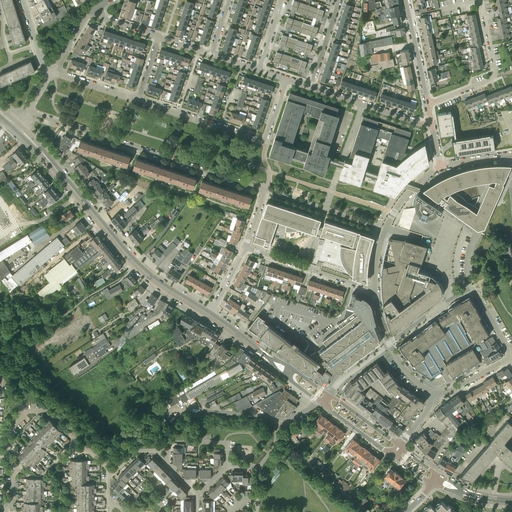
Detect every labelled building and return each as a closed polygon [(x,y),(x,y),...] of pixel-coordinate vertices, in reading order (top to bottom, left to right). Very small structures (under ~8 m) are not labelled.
[(1,0),(4,10),(15,6),(12,0),(1,0)] [(37,9),(46,4),(44,0),(42,0),(38,3),(35,4),(37,9)] [(307,10),(308,5),(293,0),(292,5),(307,10)] [(380,9),(399,5),(397,0),(383,0),(375,2),(374,0),(364,0),(362,4),(362,13),(380,9)] [(185,7),(192,9),(194,3),(187,1),(185,7)] [(427,1),(425,1),(416,3),(416,6),(418,5),(419,9),(426,8),(429,7),(428,3),(427,1)] [(49,8),(46,4),(37,9),(40,13),(49,8)] [(346,4),(344,9),(351,12),(353,6),(346,4)] [(307,10),(292,5),(291,10),(292,10),(291,14),(294,15),(295,11),(306,15),(307,10)] [(307,10),(322,15),(324,10),(322,10),(323,6),(321,5),(320,9),(309,5),(307,10)] [(384,18),(401,14),(399,5),(380,9),(382,17),(384,16),(384,18)] [(4,10),(10,27),(20,24),(15,6),(4,10)] [(64,6),(51,13),(42,18),(45,22),(56,16),(58,21),(69,14),(64,6)] [(42,18),(51,13),(49,8),(40,13),(42,18)] [(217,12),(210,10),(208,9),(207,12),(209,13),(209,16),(215,18),(217,12)] [(319,19),(321,20),(322,15),(307,10),(306,15),(317,18),(316,23),(318,23),(319,19)] [(288,18),(286,22),(301,27),(303,23),(292,19),(294,15),(291,14),(290,18),(288,18)] [(403,22),(401,14),(384,18),(375,20),(376,25),(391,21),(391,20),(393,19),(394,24),(403,22)] [(207,19),(205,25),(212,27),(214,21),(207,19)] [(160,23),(153,20),(151,26),(158,28),(160,23)] [(300,32),(301,27),(286,22),(285,27),(287,28),(285,32),(288,32),(289,29),(300,32)] [(301,27),(316,32),(318,28),(316,27),(318,23),(316,23),(315,22),(314,26),(303,23),(301,27)] [(20,24),(10,27),(16,45),(20,44),(21,44),(23,44),(22,43),(26,42),(20,24)] [(263,27),(256,25),(254,31),(261,33),(263,27)] [(387,32),(390,31),(390,34),(396,32),(397,36),(406,34),(404,28),(396,30),(395,25),(386,28),(387,32)] [(86,31),(92,35),(96,29),(89,26),(86,31)] [(316,32),(301,27),(300,32),(311,36),(309,40),(312,40),(313,37),(315,37),(316,32)] [(185,31),(178,29),(176,34),(183,37),(185,31)] [(83,36),(90,39),(92,35),(86,31),(83,36)] [(107,42),(108,39),(111,33),(105,31),(102,37),(105,38),(104,41),(107,42)] [(344,34),(337,31),(335,37),(342,39),(344,34)] [(282,35),(281,40),(296,44),(297,40),(287,36),(288,32),(285,32),(284,35),(282,35)] [(111,33),(108,39),(107,42),(107,45),(109,46),(111,40),(114,41),(116,35),(111,33)] [(251,40),(258,42),(260,37),(253,34),(251,40)] [(116,35),(114,41),(120,43),(122,36),(116,35)] [(90,39),(83,36),(80,41),(87,44),(90,39)] [(122,36),(120,43),(126,45),(128,38),(122,36)] [(208,39),(202,36),(200,42),(206,44),(208,39)] [(369,71),(374,70),(377,70),(382,69),(385,68),(394,66),(393,59),(391,59),(390,51),(373,54),(372,48),(393,44),(392,37),(359,43),(361,56),(368,55),(370,68),(369,69),(369,71)] [(128,38),(126,45),(132,47),(134,40),(128,38)] [(134,40),(132,47),(137,49),(140,42),(134,40)] [(296,44),(281,40),(279,44),(281,45),(280,49),(282,50),(283,46),(294,49),(296,44)] [(296,44),(311,49),(312,45),(310,44),(312,40),(309,40),(308,43),(297,40),(296,44)] [(89,46),(87,44),(80,41),(77,45),(86,51),(89,46)] [(140,42),(137,49),(143,51),(146,44),(140,42)] [(331,48),(339,50),(340,44),(333,42),(331,48)] [(311,49),(296,44),(294,49),(305,53),(304,57),(306,57),(307,54),(309,54),(311,49)] [(86,51),(77,45),(74,51),(81,54),(83,55),(86,51)] [(471,51),(468,51),(469,54),(480,51),(479,46),(482,46),(482,45),(470,48),(471,51)] [(164,58),(167,51),(161,49),(158,56),(164,58)] [(277,52),(275,57),(290,62),(292,57),(281,53),(282,50),(280,49),(278,53),(277,52)] [(396,54),(397,58),(410,55),(409,49),(401,51),(401,53),(396,54)] [(170,60),(173,53),(167,51),(164,58),(170,60)] [(254,54),(248,52),(246,57),(252,60),(254,54)] [(176,62),(178,55),(173,53),(170,60),(172,60),(171,63),(173,64),(172,67),(174,68),(176,62)] [(182,64),(184,57),(178,55),(176,62),(182,64)] [(410,55),(397,58),(398,62),(403,61),(403,64),(412,62),(410,55)] [(135,63),(142,65),(144,59),(137,57),(135,63)] [(184,57),(182,64),(188,66),(190,59),(184,57)] [(288,66),(290,62),(275,57),(273,61),(275,62),(274,66),(276,67),(278,63),(288,66)] [(290,62),(305,67),(306,62),(305,61),(306,57),(304,57),(302,60),(292,57),(290,62)] [(436,57),(427,59),(428,62),(429,62),(431,69),(427,70),(439,66),(438,64),(436,57)] [(76,69),(79,62),(72,60),(70,67),(76,69)] [(14,69),(18,79),(35,71),(31,61),(14,69)] [(85,64),(79,62),(76,69),(83,71),(85,64)] [(203,77),(204,71),(207,64),(201,62),(199,69),(202,70),(200,76),(203,77)] [(305,67),(290,62),(288,66),(299,70),(298,74),(300,75),(302,71),(303,71),(305,67)] [(142,65),(135,63),(133,68),(140,71),(142,65)] [(204,71),(207,72),(210,73),(213,66),(207,64),(204,71)] [(336,67),(333,66),(326,64),(324,70),(334,73),(336,67)] [(94,75),(96,68),(89,66),(87,72),(94,75)] [(216,75),(219,68),(213,66),(210,73),(216,75)] [(439,66),(427,70),(429,77),(437,75),(435,71),(440,69),(439,66)] [(103,70),(96,68),(94,75),(100,77),(103,70)] [(140,71),(133,68),(131,74),(138,76),(140,71)] [(225,70),(219,68),(216,75),(222,77),(225,70)] [(0,82),(2,86),(18,79),(14,69),(0,75),(0,82)] [(225,70),(222,77),(228,79),(230,72),(225,70)] [(114,74),(107,71),(105,78),(111,80),(114,74)] [(177,77),(184,79),(186,73),(179,71),(177,77)] [(437,75),(429,77),(430,83),(448,77),(446,71),(444,72),(437,75)] [(120,76),(114,74),(111,80),(118,83),(120,76)] [(138,76),(131,74),(130,80),(136,82),(138,76)] [(330,77),(322,75),(321,81),(328,83),(330,77)] [(184,79),(177,77),(175,82),(182,85),(184,79)] [(246,91),(248,86),(250,79),(244,77),(242,84),(245,85),(243,90),(246,91)] [(252,93),(254,88),(256,81),(250,79),(248,86),(251,86),(249,92),(252,93)] [(136,82),(130,80),(128,86),(135,88),(136,82)] [(340,87),(346,89),(348,82),(342,80),(340,87)] [(258,95),(260,89),(262,83),(256,81),(254,88),(256,88),(254,94),(258,95)] [(173,88),(180,90),(182,85),(175,82),(173,88)] [(348,82),(346,89),(352,91),(354,84),(348,82)] [(265,91),(268,85),(262,83),(260,89),(265,91)] [(217,90),(224,92),(226,86),(219,84),(217,90)] [(354,84),(352,91),(357,93),(360,86),(354,84)] [(153,94),(155,87),(149,85),(146,92),(153,94)] [(274,87),(268,85),(265,91),(271,93),(274,87)] [(360,86),(357,93),(363,95),(365,88),(360,86)] [(155,87),(153,94),(160,96),(162,90),(155,87)] [(171,94),(178,96),(180,90),(173,88),(171,94)] [(365,88),(363,95),(369,97),(371,89),(365,88)] [(510,99),(506,88),(501,90),(504,98),(507,97),(508,99),(510,99)] [(371,89),(369,97),(375,99),(377,91),(371,89)] [(224,92),(217,90),(215,95),(222,98),(224,92)] [(504,98),(501,90),(496,92),(500,102),(502,102),(501,99),(504,98)] [(275,137),(269,154),(291,161),(292,156),(305,160),(304,165),(325,172),(328,162),(329,158),(330,155),(327,154),(339,116),(336,115),(338,108),(290,92),(285,105),(276,134),(278,134),(277,137),(275,137)] [(500,102),(496,92),(491,94),(494,102),(497,101),(498,103),(500,102)] [(379,100),(385,102),(388,95),(382,93),(379,100)] [(487,101),(488,101),(486,96),(485,93),(480,95),(484,106),(486,105),(485,102),(487,101)] [(178,96),(171,94),(169,99),(176,102),(178,96)] [(213,101),(220,104),(222,98),(215,95),(213,95),(212,98),(214,99),(213,101)] [(388,95),(385,102),(391,104),(393,97),(388,95)] [(484,106),(480,95),(474,97),(478,105),(480,104),(481,106),(484,106)] [(258,103),(260,104),(267,107),(269,101),(260,97),(258,103)] [(393,97),(391,104),(397,106),(399,99),(393,97)] [(478,105),(474,97),(469,99),(473,109),(475,109),(474,106),(478,105)] [(193,107),(195,101),(189,98),(186,105),(193,107)] [(399,99),(397,106),(402,108),(405,101),(399,99)] [(473,109),(469,99),(464,101),(467,109),(470,108),(471,110),(473,109)] [(195,101),(193,107),(200,110),(202,103),(195,101)] [(220,104),(213,101),(211,107),(218,109),(220,104)] [(405,101),(402,108),(408,110),(410,103),(405,101)] [(410,103),(408,110),(414,112),(416,105),(410,103)] [(258,110),(265,112),(267,107),(260,104),(258,110)] [(218,109),(211,107),(209,113),(216,115),(218,109)] [(256,115),(263,118),(265,112),(258,110),(256,115)] [(451,112),(437,114),(440,136),(454,134),(451,112)] [(236,122),(239,115),(232,113),(230,120),(236,122)] [(245,117),(239,115),(236,122),(243,124),(245,117)] [(254,121),(261,123),(263,118),(256,115),(254,121)] [(399,190),(400,188),(402,186),(404,184),(406,182),(408,180),(410,178),(412,176),(414,174),(416,173),(418,171),(420,169),(423,167),(425,166),(429,163),(425,143),(409,154),(404,152),(411,132),(363,116),(348,161),(345,160),(344,163),(329,158),(328,162),(342,167),(339,177),(343,178),(349,180),(358,183),(359,183),(360,184),(362,179),(375,183),(373,188),(374,188),(374,189),(375,189),(391,194),(394,195),(396,193),(397,192),(399,190)] [(261,123),(254,121),(252,127),(259,129),(261,123)] [(65,135),(61,141),(71,147),(73,143),(75,144),(77,139),(74,137),(73,139),(65,135)] [(454,155),(458,155),(495,150),(493,136),(455,141),(455,140),(452,140),(454,155)] [(94,155),(97,145),(81,140),(77,150),(94,155)] [(71,147),(61,141),(59,144),(60,145),(59,147),(67,152),(64,154),(71,161),(78,155),(72,153),(73,152),(69,150),(71,147)] [(97,145),(94,155),(110,161),(114,151),(97,145)] [(19,148),(12,154),(8,158),(10,160),(2,167),(5,169),(24,154),(19,148)] [(114,151),(110,161),(127,167),(131,156),(114,151)] [(24,154),(5,169),(7,172),(19,162),(21,165),(28,159),(24,154)] [(85,160),(79,156),(75,159),(79,164),(76,167),(80,173),(86,168),(88,166),(86,164),(84,166),(81,163),(85,160)] [(148,173),(151,163),(136,158),(133,168),(148,173)] [(163,178),(166,168),(151,163),(148,173),(163,178)] [(444,178),(440,180),(434,183),(429,187),(423,190),(425,191),(445,206),(478,229),(484,228),(489,215),(511,167),(510,166),(509,166),(505,166),(502,166),(499,166),(497,166),(495,166),(488,166),(481,167),(474,168),(466,170),(459,172),(452,175),(448,176),(444,178)] [(86,168),(80,173),(84,178),(89,173),(88,171),(86,168)] [(163,178),(178,183),(181,173),(166,168),(163,178)] [(92,188),(98,183),(101,181),(97,176),(102,172),(100,169),(97,171),(92,175),(94,178),(88,183),(92,188)] [(31,176),(35,180),(42,175),(38,170),(31,176)] [(181,173),(178,183),(193,188),(197,178),(181,173)] [(42,175),(35,180),(38,185),(39,184),(45,179),(42,175)] [(45,179),(39,184),(42,187),(40,188),(41,188),(36,192),(38,195),(50,185),(45,179)] [(216,196),(219,186),(202,180),(199,190),(216,196)] [(98,183),(92,188),(99,196),(104,191),(100,186),(101,186),(98,183)] [(109,187),(104,191),(99,196),(103,201),(109,196),(111,195),(108,192),(114,187),(112,184),(109,187)] [(423,193),(425,191),(404,184),(402,186),(423,193)] [(216,196),(232,201),(236,191),(219,186),(216,196)] [(40,203),(43,201),(43,202),(56,192),(52,187),(44,193),(47,197),(45,198),(44,197),(41,199),(36,203),(38,205),(40,203)] [(117,198),(120,201),(125,197),(129,193),(125,190),(118,198),(117,198)] [(236,191),(232,201),(249,207),(252,197),(236,191)] [(439,209),(442,204),(425,191),(423,193),(421,196),(417,193),(415,196),(415,197),(414,199),(414,200),(413,201),(413,202),(413,204),(412,205),(413,206),(413,208),(414,208),(415,208),(415,209),(415,210),(416,211),(416,212),(417,213),(418,214),(418,215),(419,216),(420,217),(421,217),(422,218),(423,218),(425,219),(426,219),(427,219),(428,219),(429,219),(430,219),(431,218),(433,218),(434,218),(435,217),(436,216),(437,216),(438,215),(438,214),(439,213),(441,214),(443,211),(439,209)] [(43,201),(40,203),(40,204),(43,208),(46,205),(46,204),(49,202),(51,205),(60,197),(56,192),(43,202),(43,201)] [(109,196),(103,201),(108,206),(114,201),(117,198),(118,198),(113,193),(111,195),(109,196)] [(126,213),(125,214),(124,215),(125,215),(122,218),(123,218),(115,225),(120,230),(128,224),(125,221),(128,218),(129,220),(142,208),(142,207),(145,205),(141,200),(138,203),(131,209),(126,213)] [(302,229),(316,234),(322,218),(312,214),(312,216),(268,201),(267,203),(266,203),(255,236),(256,236),(253,242),(269,248),(279,219),(280,219),(286,221),(285,232),(286,232),(286,231),(287,231),(289,231),(291,231),(293,231),(296,230),(298,230),(300,229),(302,229)] [(175,208),(171,213),(176,216),(179,211),(175,208)] [(61,214),(53,220),(55,222),(63,216),(67,221),(71,217),(72,218),(74,216),(73,215),(74,214),(71,211),(72,211),(70,209),(69,210),(68,209),(62,214),(61,214)] [(111,220),(115,225),(123,218),(122,218),(125,215),(124,215),(125,214),(123,212),(120,215),(118,213),(111,220)] [(160,226),(165,220),(161,215),(155,221),(160,226)] [(237,218),(235,224),(243,227),(245,221),(237,218)] [(367,283),(367,282),(367,280),(367,277),(367,273),(367,271),(368,269),(368,265),(368,262),(369,260),(369,256),(370,252),(372,245),(374,237),(360,232),(360,233),(325,221),(321,233),(321,234),(320,238),(319,238),(311,263),(316,265),(318,261),(322,263),(321,267),(365,282),(367,283)] [(80,222),(73,228),(76,231),(73,233),(76,236),(86,228),(80,222)] [(243,227),(235,224),(233,230),(241,232),(243,227)] [(43,225),(35,229),(42,240),(50,236),(43,225)] [(133,240),(148,228),(146,225),(139,231),(137,228),(129,235),(133,240)] [(148,228),(133,240),(137,245),(144,239),(142,237),(150,230),(148,228)] [(35,229),(28,234),(32,241),(35,245),(42,240),(35,229)] [(241,232),(233,230),(231,236),(239,238),(241,232)] [(28,234),(23,237),(28,243),(32,241),(28,234)] [(436,279),(435,278),(433,277),(432,276),(430,275),(429,274),(428,274),(427,273),(418,270),(419,265),(426,246),(420,244),(405,239),(391,234),(390,237),(389,239),(388,243),(387,246),(386,250),(385,253),(384,255),(384,259),(383,263),(383,266),(382,270),(382,272),(382,274),(382,276),(382,279),(381,282),(381,284),(382,287),(382,290),(382,291),(382,294),(382,297),(383,300),(383,303),(384,306),(384,310),(385,311),(386,315),(387,318),(388,321),(389,325),(390,327),(391,330),(392,333),(439,298),(440,297),(440,296),(441,295),(441,294),(441,293),(441,292),(442,291),(441,290),(441,289),(441,288),(441,287),(440,285),(440,284),(439,283),(438,282),(437,280),(436,279)] [(82,252),(84,255),(102,240),(97,235),(90,241),(92,243),(88,247),(89,247),(82,252)] [(239,238),(231,236),(229,242),(237,244),(239,238)] [(23,237),(19,239),(23,246),(28,243),(23,237)] [(57,237),(49,244),(57,252),(64,246),(60,241),(57,237)] [(60,241),(64,246),(65,247),(70,242),(65,237),(60,241)] [(19,239),(15,242),(19,249),(23,246),(19,239)] [(84,255),(72,264),(77,270),(90,259),(93,256),(94,256),(93,255),(106,245),(102,240),(84,255)] [(15,242),(11,244),(15,251),(19,249),(15,242)] [(11,244),(6,247),(11,254),(15,251),(11,244)] [(49,244),(46,247),(53,255),(57,252),(49,244)] [(168,254),(176,246),(173,244),(166,252),(168,254)] [(106,245),(93,255),(95,258),(96,258),(102,253),(102,254),(97,258),(99,261),(100,260),(105,257),(104,256),(111,251),(106,245)] [(65,260),(50,271),(48,269),(46,271),(48,273),(45,275),(50,282),(33,294),(36,298),(39,295),(43,301),(57,290),(59,292),(61,290),(62,291),(67,288),(62,282),(77,270),(72,264),(84,255),(82,252),(77,246),(63,257),(62,257),(61,257),(61,258),(62,258),(62,259),(63,259),(63,258),(64,257),(65,260)] [(162,254),(166,249),(163,246),(159,251),(157,249),(152,254),(157,259),(162,254)] [(6,247),(2,250),(6,257),(11,254),(6,247)] [(46,247),(42,250),(49,259),(53,255),(46,247)] [(226,248),(225,247),(225,248),(223,247),(220,253),(223,254),(230,258),(233,251),(226,248)] [(171,278),(189,251),(185,248),(182,253),(179,251),(171,262),(173,264),(171,268),(171,267),(166,275),(171,278)] [(42,250),(38,254),(45,262),(49,259),(42,250)] [(189,250),(189,251),(171,278),(177,282),(182,274),(179,272),(185,263),(187,264),(193,253),(189,250)] [(111,251),(104,256),(105,257),(100,260),(101,262),(97,265),(99,268),(102,266),(114,256),(111,251)] [(38,254),(34,257),(41,265),(44,263),(45,262),(38,254)] [(230,258),(223,254),(220,260),(227,263),(230,258)] [(114,256),(102,266),(104,269),(107,266),(110,269),(119,261),(114,256)] [(220,260),(216,258),(212,256),(211,258),(219,262),(217,265),(224,269),(227,263),(220,260)] [(34,257),(30,260),(37,268),(41,265),(34,257)] [(258,263),(248,258),(245,263),(252,267),(255,268),(258,263)] [(30,260),(27,263),(34,272),(37,268),(30,260)] [(119,261),(110,269),(102,275),(105,278),(110,274),(109,273),(112,271),(114,273),(123,266),(119,261)] [(27,263),(23,267),(30,275),(34,272),(27,263)] [(37,268),(40,271),(46,266),(44,263),(41,265),(37,268)] [(224,269),(217,265),(213,263),(210,269),(214,271),(214,270),(221,274),(224,269)] [(242,268),(249,272),(252,267),(245,263),(242,268)] [(9,269),(6,266),(0,270),(0,275),(0,276),(9,269)] [(272,276),(274,268),(268,266),(268,267),(265,266),(263,272),(261,277),(265,278),(266,274),(272,276)] [(23,267),(19,270),(26,278),(30,275),(23,267)] [(239,274),(246,278),(249,272),(242,268),(239,274)] [(277,277),(280,270),(274,268),(272,276),(277,277)] [(10,272),(9,269),(0,276),(2,279),(10,272)] [(19,270),(13,275),(11,276),(19,285),(26,278),(19,270)] [(283,279),(286,272),(280,270),(277,277),(283,279)] [(13,275),(10,272),(2,279),(4,283),(6,286),(10,292),(19,285),(11,276),(13,275)] [(288,285),(291,274),(286,272),(283,279),(282,282),(285,283),(284,288),(286,289),(288,285)] [(129,274),(124,279),(121,282),(123,284),(120,285),(120,284),(109,290),(112,296),(129,287),(132,284),(133,285),(137,281),(129,274)] [(236,279),(244,283),(246,278),(239,274),(236,279)] [(294,283),(297,276),(291,274),(289,281),(294,283)] [(191,285),(195,278),(189,275),(185,282),(191,285)] [(297,276),(294,283),(300,285),(303,277),(297,276)] [(87,289),(80,277),(77,279),(84,291),(87,289)] [(97,287),(105,282),(103,277),(94,282),(97,287)] [(196,288),(201,281),(195,278),(191,285),(196,288)] [(244,283),(236,279),(233,284),(236,286),(234,289),(241,293),(243,289),(241,288),(244,283)] [(313,289),(315,282),(309,280),(307,287),(313,289)] [(202,291),(206,284),(201,281),(196,288),(202,291)] [(318,291),(321,283),(315,282),(313,289),(318,291)] [(324,293),(327,285),(321,283),(318,291),(324,293)] [(212,287),(206,284),(202,291),(208,295),(212,287)] [(139,296),(146,289),(141,285),(132,294),(134,297),(137,294),(139,296)] [(330,295),(332,287),(327,285),(324,293),(330,295)] [(335,297),(338,289),(332,287),(330,295),(335,297)] [(344,291),(338,289),(335,297),(341,299),(344,291)] [(253,304),(258,298),(250,292),(245,298),(253,304)] [(151,308),(153,304),(157,298),(152,294),(149,298),(147,297),(143,303),(147,305),(151,308)] [(352,295),(343,320),(357,310),(371,330),(378,340),(379,339),(377,334),(376,332),(375,328),(375,326),(374,325),(376,324),(375,319),(373,314),(372,308),(371,304),(369,301),(367,300),(365,298),(362,297),(362,298),(361,299),(355,297),(355,295),(354,296),(352,295)] [(411,337),(399,346),(407,357),(411,354),(412,355),(410,357),(412,359),(410,361),(411,361),(413,364),(413,365),(416,369),(428,378),(431,377),(431,378),(442,371),(440,368),(445,365),(442,360),(470,343),(463,333),(465,332),(458,320),(463,317),(467,325),(466,326),(476,343),(489,335),(479,318),(481,317),(471,301),(469,297),(464,299),(465,300),(461,302),(461,301),(448,309),(449,311),(445,313),(446,314),(442,317),(441,315),(436,318),(437,319),(436,320),(412,339),(411,337)] [(231,309),(235,302),(230,298),(225,305),(231,309)] [(125,305),(127,308),(137,302),(135,299),(125,305)] [(149,318),(159,312),(165,302),(160,299),(158,303),(158,304),(153,313),(150,311),(147,316),(141,313),(139,316),(137,315),(134,318),(129,323),(130,324),(128,325),(129,327),(139,321),(143,322),(149,318)] [(137,302),(127,308),(129,310),(138,305),(137,302)] [(236,313),(240,306),(235,302),(231,309),(236,313)] [(245,310),(243,308),(246,305),(243,303),(241,306),(240,306),(236,313),(241,316),(245,310)] [(166,321),(174,308),(168,304),(161,316),(164,317),(163,319),(166,321)] [(245,310),(241,316),(247,320),(253,310),(250,308),(248,311),(245,310)] [(130,320),(133,317),(132,316),(140,311),(139,310),(131,315),(128,317),(130,320)] [(326,366),(335,373),(337,375),(380,343),(378,340),(371,330),(357,310),(343,320),(338,324),(339,324),(341,327),(323,340),(328,347),(322,352),(325,357),(322,359),(323,360),(320,362),(326,366)] [(103,324),(106,322),(105,320),(108,318),(105,313),(98,318),(101,323),(102,322),(103,324)] [(198,321),(184,313),(180,322),(190,327),(198,321)] [(294,361),(316,379),(326,366),(320,362),(317,364),(310,358),(301,351),(297,349),(300,345),(294,341),(270,323),(268,326),(262,321),(263,318),(259,315),(248,328),(256,334),(256,335),(271,346),(279,353),(283,355),(284,354),(294,361)] [(150,328),(161,324),(159,320),(148,325),(150,328)] [(214,331),(206,326),(198,321),(190,327),(185,331),(189,337),(186,339),(188,341),(191,339),(191,340),(195,337),(197,340),(190,344),(192,347),(200,342),(206,344),(208,341),(214,331)] [(169,331),(174,338),(181,334),(183,333),(177,324),(171,329),(169,331)] [(219,334),(214,331),(208,341),(210,343),(208,346),(212,348),(213,346),(212,345),(219,334)] [(105,337),(106,337),(103,333),(99,335),(96,337),(94,339),(97,343),(105,337)] [(181,334),(174,338),(172,340),(176,346),(178,344),(180,346),(183,344),(183,345),(187,342),(181,334)] [(99,347),(108,341),(105,337),(97,343),(99,347)] [(69,367),(74,374),(98,358),(99,357),(100,357),(107,352),(105,349),(111,345),(108,341),(99,347),(94,351),(86,356),(69,367)] [(481,359),(485,366),(502,356),(502,353),(496,342),(490,345),(490,346),(480,351),(484,358),(481,359)] [(215,353),(220,346),(215,343),(213,346),(212,348),(209,352),(213,355),(215,353)] [(222,344),(220,346),(215,353),(222,358),(220,360),(224,363),(228,357),(229,358),(232,354),(226,349),(227,348),(222,344)] [(149,355),(156,349),(154,346),(147,352),(149,355)] [(94,351),(91,347),(84,352),(86,356),(94,351)] [(451,374),(460,368),(464,366),(462,362),(475,354),(472,348),(445,364),(451,374)] [(466,359),(472,369),(475,367),(476,369),(479,367),(476,363),(480,361),(472,348),(475,354),(466,359)] [(203,391),(212,386),(244,368),(252,358),(239,349),(234,356),(242,362),(241,363),(227,371),(226,369),(186,392),(189,399),(203,391)] [(249,371),(257,361),(252,358),(244,368),(247,370),(245,372),(247,374),(249,371)] [(472,369),(466,359),(462,362),(464,366),(460,368),(463,373),(466,371),(467,373),(470,372),(469,371),(472,369)] [(261,365),(257,361),(249,371),(252,373),(250,376),(252,377),(254,375),(261,365)] [(359,402),(365,394),(359,389),(378,375),(390,391),(395,395),(401,386),(399,385),(388,370),(384,372),(377,363),(358,378),(359,379),(357,380),(356,379),(352,382),(352,381),(344,391),(359,402)] [(261,365),(254,375),(257,377),(255,380),(257,381),(259,378),(266,369),(261,365)] [(326,366),(316,379),(315,380),(321,385),(322,384),(326,387),(332,379),(331,379),(335,373),(326,366)] [(463,373),(460,368),(448,375),(451,379),(457,376),(458,378),(461,376),(459,374),(463,373)] [(499,372),(496,374),(499,379),(503,376),(503,375),(505,374),(508,378),(511,375),(511,374),(507,368),(503,370),(499,372)] [(266,369),(259,378),(262,381),(263,382),(271,372),(266,369)] [(271,372),(263,382),(263,383),(262,382),(260,383),(261,384),(264,386),(268,385),(269,383),(270,384),(276,376),(271,372)] [(493,377),(488,379),(494,390),(496,389),(494,385),(497,383),(493,377)] [(505,389),(511,383),(511,377),(505,382),(507,384),(503,387),(505,389)] [(494,390),(488,379),(483,382),(484,384),(487,389),(490,387),(492,391),(494,390)] [(480,386),(486,397),(488,396),(485,392),(488,390),(487,389),(484,384),(480,386)] [(212,386),(203,391),(207,398),(215,393),(212,386)] [(395,395),(400,399),(407,390),(402,386),(401,387),(401,386),(395,395)] [(475,389),(479,396),(481,394),(484,398),(486,397),(480,386),(475,389)] [(261,397),(266,394),(263,388),(253,393),(241,398),(234,402),(239,412),(247,409),(252,406),(249,401),(255,398),(261,395),(261,397)] [(365,394),(359,402),(357,404),(370,414),(382,398),(370,388),(365,394)] [(287,417),(287,416),(288,416),(294,408),(295,409),(297,407),(294,405),(295,403),(298,399),(285,389),(282,393),(280,391),(256,404),(272,415),(287,417)] [(470,392),(476,402),(478,401),(476,397),(479,396),(475,389),(470,392)] [(400,399),(394,407),(401,411),(414,395),(407,390),(400,399)] [(476,402),(470,392),(465,394),(469,401),(472,399),(474,404),(476,402)] [(229,403),(237,398),(235,394),(227,399),(229,403)] [(450,400),(462,417),(472,409),(467,401),(464,402),(458,394),(450,400)] [(390,401),(389,402),(376,419),(382,423),(394,407),(400,399),(395,395),(394,397),(390,401)] [(414,395),(401,411),(397,416),(408,424),(423,404),(422,401),(414,395)] [(376,419),(389,402),(390,401),(388,399),(386,401),(382,398),(370,414),(376,419)] [(441,407),(453,423),(455,426),(464,419),(462,417),(450,400),(441,407)] [(401,411),(394,407),(382,423),(388,428),(397,416),(401,411)] [(455,426),(453,423),(441,407),(440,408),(439,408),(438,409),(437,410),(435,412),(440,419),(441,420),(446,427),(450,432),(456,439),(460,432),(455,426)] [(315,435),(327,419),(325,417),(324,418),(321,415),(315,422),(320,426),(319,427),(318,427),(317,427),(316,427),(311,433),(314,436),(315,435)] [(408,424),(397,416),(388,428),(397,435),(400,435),(408,424)] [(327,419),(315,435),(318,437),(320,435),(322,432),(320,430),(322,428),(327,432),(333,424),(329,421),(327,419)] [(458,425),(460,428),(468,422),(466,419),(458,425)] [(46,421),(44,423),(52,432),(57,428),(49,420),(47,423),(46,421)] [(460,475),(471,478),(472,478),(495,452),(495,453),(496,451),(501,456),(500,457),(511,466),(511,445),(509,447),(504,442),(511,433),(511,424),(509,422),(508,421),(460,475)] [(52,432),(44,423),(42,425),(43,426),(41,429),(48,436),(52,432)] [(333,424),(327,432),(332,435),(330,437),(328,436),(325,439),(326,440),(324,442),(327,444),(328,442),(339,428),(337,426),(336,427),(333,424)] [(57,428),(52,432),(59,438),(60,436),(59,435),(62,433),(57,428)] [(339,428),(328,442),(332,444),(334,441),(332,439),(334,437),(339,441),(345,433),(341,430),(339,428)] [(48,436),(41,429),(38,431),(37,430),(35,432),(44,440),(48,436)] [(431,429),(427,432),(426,433),(429,437),(430,436),(434,433),(431,429)] [(440,441),(442,437),(440,436),(435,432),(429,437),(424,431),(415,439),(419,444),(418,445),(425,454),(437,438),(440,441)] [(44,440),(35,432),(33,433),(35,435),(32,437),(34,439),(40,445),(44,440)] [(59,438),(52,432),(48,436),(53,441),(56,439),(57,440),(59,438)] [(53,441),(48,436),(44,440),(50,447),(52,445),(51,444),(53,441)] [(445,440),(442,437),(440,441),(437,438),(425,454),(424,455),(430,460),(445,440)] [(304,439),(298,440),(299,444),(300,444),(300,447),(306,446),(305,438),(304,439)] [(40,445),(34,439),(31,441),(30,440),(28,442),(36,449),(40,445)] [(351,456),(354,453),(360,445),(357,443),(357,442),(352,439),(345,448),(346,448),(344,451),(351,456)] [(50,447),(44,440),(40,445),(45,449),(47,447),(48,448),(50,447)] [(36,449),(28,442),(26,444),(28,445),(25,447),(31,453),(36,449)] [(173,447),(173,453),(182,453),(182,447),(184,447),(184,444),(177,444),(177,447),(173,447)] [(45,449),(40,445),(36,449),(43,457),(45,455),(44,454),(46,451),(45,449)] [(360,445),(354,453),(359,456),(358,458),(357,457),(356,458),(355,457),(352,461),(354,462),(352,465),(353,466),(366,449),(364,447),(364,448),(360,445)] [(31,453),(25,447),(23,450),(22,448),(20,450),(27,458),(31,453)] [(450,463),(446,471),(452,474),(452,473),(463,451),(462,450),(460,452),(459,451),(460,449),(458,448),(451,459),(452,460),(450,463)] [(43,457),(36,449),(31,453),(38,460),(40,457),(41,459),(43,457)] [(214,458),(223,459),(223,453),(220,453),(220,449),(212,449),(212,453),(214,453),(214,458)] [(359,466),(362,462),(361,462),(361,461),(360,460),(361,458),(366,462),(372,454),(368,452),(369,451),(366,449),(353,466),(356,469),(359,466)] [(443,469),(448,461),(449,459),(453,452),(449,449),(446,452),(437,465),(443,469)] [(27,458),(20,450),(18,452),(19,453),(17,456),(23,462),(27,458)] [(38,460),(31,453),(27,458),(35,465),(36,463),(35,462),(38,460)] [(372,454),(366,462),(364,466),(371,471),(373,469),(373,470),(380,460),(376,456),(375,457),(372,454)] [(134,461),(141,467),(145,463),(146,463),(146,458),(142,458),(142,459),(141,460),(138,457),(134,461)] [(146,458),(146,463),(147,463),(151,467),(158,461),(154,457),(151,460),(150,459),(150,458),(146,458)] [(35,465),(27,458),(23,462),(29,468),(32,466),(33,467),(35,465)] [(77,485),(79,485),(87,485),(87,484),(87,481),(89,481),(89,476),(87,476),(87,469),(89,469),(89,464),(87,464),(88,459),(70,458),(70,464),(68,464),(68,469),(70,469),(70,472),(67,472),(67,473),(70,473),(70,476),(68,476),(68,481),(70,481),(70,484),(67,484),(67,485),(70,485),(70,484),(77,485)] [(182,458),(173,458),(173,464),(176,464),(176,467),(177,467),(177,468),(179,470),(181,468),(182,468),(182,458)] [(223,464),(223,459),(214,458),(214,468),(215,468),(217,470),(218,468),(218,467),(220,467),(220,464),(223,464)] [(131,465),(137,471),(141,467),(134,461),(131,465)] [(158,461),(151,467),(155,471),(161,465),(158,461)] [(127,468),(133,475),(137,471),(131,465),(127,468)] [(161,465),(155,471),(159,475),(165,469),(161,465)] [(123,472),(129,479),(133,475),(127,468),(123,472)] [(191,478),(191,469),(182,469),(182,468),(181,468),(179,470),(180,471),(182,471),(182,475),(185,475),(185,478),(191,478)] [(205,469),(205,478),(211,478),(211,475),(214,475),(214,471),(215,471),(217,470),(215,468),(214,468),(214,469),(205,469)] [(165,469),(159,475),(163,479),(169,472),(165,469)] [(390,484),(398,474),(394,471),(391,469),(384,477),(381,481),(384,483),(386,480),(387,481),(386,482),(390,484)] [(125,482),(129,479),(123,472),(119,476),(120,477),(125,482)] [(169,472),(163,479),(166,483),(173,476),(169,472)] [(237,481),(237,472),(232,472),(232,475),(229,475),(229,478),(229,479),(231,482),(232,481),(237,481)] [(243,485),(248,485),(252,485),(252,477),(248,477),(248,474),(243,474),(243,483),(243,485)] [(402,476),(398,474),(390,484),(393,487),(394,486),(395,487),(393,490),(395,492),(399,488),(405,480),(401,477),(402,476)] [(173,476),(166,483),(170,486),(176,481),(174,479),(175,478),(173,476)] [(123,487),(125,490),(128,493),(129,491),(126,488),(129,486),(127,483),(125,482),(120,477),(116,481),(123,487)] [(219,481),(225,487),(231,482),(229,479),(229,478),(227,478),(226,479),(223,477),(219,481)] [(26,499),(26,503),(46,503),(44,503),(44,499),(45,499),(45,494),(44,494),(44,491),(46,491),(44,491),(44,487),(45,487),(45,482),(44,482),(44,479),(26,479),(26,482),(24,482),(24,487),(26,487),(26,494),(24,494),(24,499),(26,499)] [(125,490),(123,487),(116,481),(112,485),(116,488),(114,491),(122,500),(125,497),(121,494),(125,490)] [(174,490),(180,484),(178,482),(177,483),(176,481),(170,486),(174,490)] [(216,485),(222,491),(225,487),(219,481),(217,482),(218,483),(216,485)] [(95,484),(87,484),(87,485),(79,485),(77,485),(77,488),(75,488),(75,493),(77,493),(77,496),(74,496),(74,497),(77,497),(77,500),(75,500),(75,505),(77,505),(77,508),(74,508),(74,509),(77,509),(77,511),(75,511),(74,511),(94,511),(94,505),(96,505),(96,500),(94,500),(94,493),(96,493),(96,488),(95,488),(95,484)] [(180,484),(174,490),(178,494),(184,488),(180,484)] [(211,488),(218,495),(222,491),(216,485),(214,487),(213,486),(211,488)] [(184,488),(178,494),(183,499),(185,497),(186,497),(186,496),(185,495),(188,492),(184,488)] [(209,496),(209,497),(209,498),(211,498),(213,500),(218,495),(211,488),(208,492),(210,495),(209,496)] [(355,490),(352,488),(349,492),(354,496),(353,497),(355,499),(360,493),(356,489),(355,490)] [(185,497),(183,499),(184,500),(184,506),(193,506),(193,500),(190,500),(190,497),(186,497),(185,497)] [(212,501),(213,500),(211,498),(209,498),(209,497),(206,497),(206,500),(203,500),(203,506),(212,506),(212,501)] [(430,504),(422,511),(421,510),(419,511),(456,511),(449,504),(447,506),(442,501),(434,508),(430,504)] [(46,503),(26,503),(24,503),(24,506),(22,506),(22,511),(24,511),(23,511),(41,511),(43,511),(43,507),(41,507),(41,503),(43,503),(46,503)]
